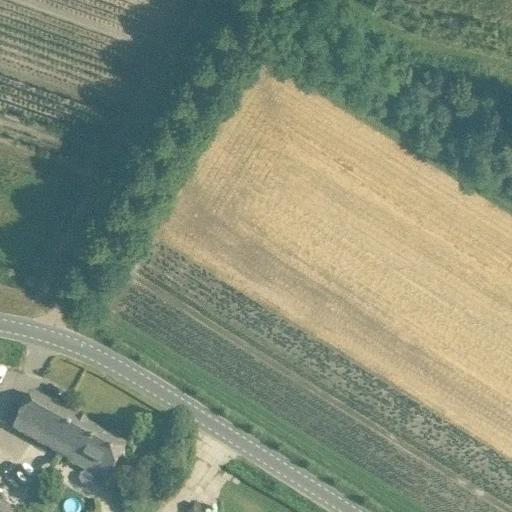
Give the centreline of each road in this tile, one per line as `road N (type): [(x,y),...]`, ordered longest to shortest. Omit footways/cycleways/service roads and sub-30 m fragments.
road 1 (unclassified): [(46,334),(244,0)]
road 2 (tertiary): [(351,511),(133,374),(46,334)]
